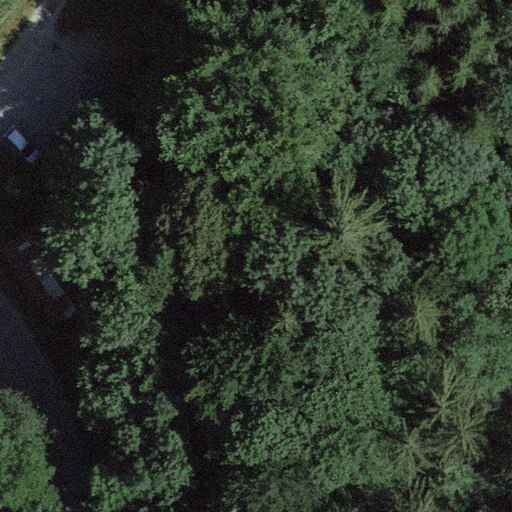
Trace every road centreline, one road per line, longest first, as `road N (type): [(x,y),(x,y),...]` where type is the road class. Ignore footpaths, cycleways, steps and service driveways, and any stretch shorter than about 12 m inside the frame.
road 1 (track): [(270,0),(464,315),(511,368)]
road 2 (track): [(0,94),(120,0)]
